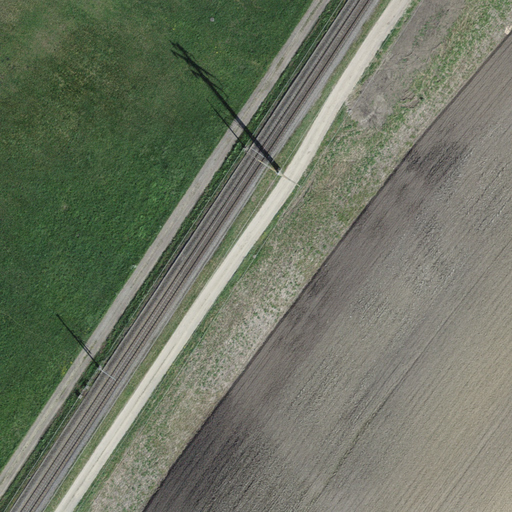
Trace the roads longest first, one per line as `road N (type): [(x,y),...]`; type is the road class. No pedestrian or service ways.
road 1 (track): [(405,0),(67,511)]
road 2 (track): [(0,491),(313,0)]
